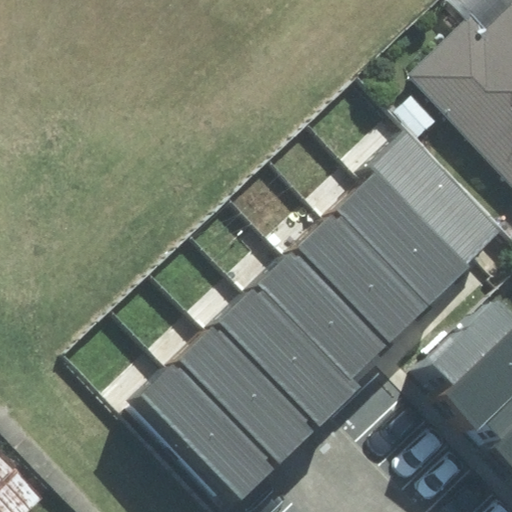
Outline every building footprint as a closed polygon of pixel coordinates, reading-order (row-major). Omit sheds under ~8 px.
[(511,202),(511,3),(412,97),(511,202)] [(391,127),(352,165),(452,267),(491,229),(391,127)] [(352,165),(313,202),(413,305),(452,267),(352,165)] [(313,202),(274,240),(374,342),(413,305),(313,202)] [(274,240),(236,278),(335,380),(374,342),(274,240)] [(236,278),(196,316),(296,418),(335,380),(236,278)] [(511,367),(511,337),(476,300),(400,374),(451,427),(511,367)] [(196,316),(157,354),(257,456),(296,418),(196,316)] [(157,354),(118,391),(218,493),(257,456),(157,354)] [(511,469),(511,367),(451,427),(502,479),(511,469)] [(0,511),(20,511),(34,499),(0,465),(0,511)] [(511,469),(502,479),(511,490),(511,469)] [(393,511),(380,496),(361,511),(393,511)]
